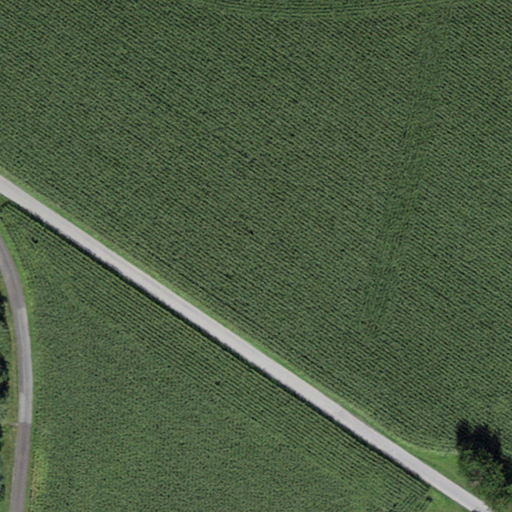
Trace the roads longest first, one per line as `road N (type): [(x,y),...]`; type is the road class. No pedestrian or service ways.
road 1 (unclassified): [(0,187),(330,397),(463,511)]
road 2 (track): [(0,267),(27,341),(17,511)]
